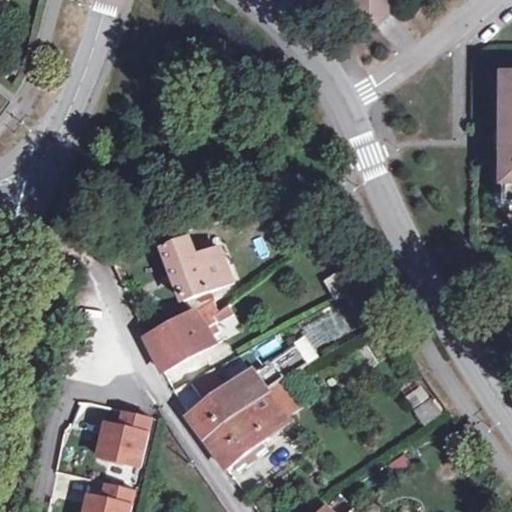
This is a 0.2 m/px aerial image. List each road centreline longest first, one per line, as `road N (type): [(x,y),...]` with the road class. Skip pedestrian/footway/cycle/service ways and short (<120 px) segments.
road 1 (unclassified): [(511,419),(430,299),(356,118),(341,101)]
road 2 (residential): [(37,511),(70,380),(153,380)]
road 3 (tertiary): [(52,169),(0,363)]
road 4 (tertiary): [(111,0),(52,169)]
road 5 (residential): [(341,101),(485,0)]
road 6 (unclassified): [(153,380),(241,511)]
road 7 (unclassified): [(89,257),(153,380)]
road 8 (unclassified): [(341,101),(276,17),(253,0)]
